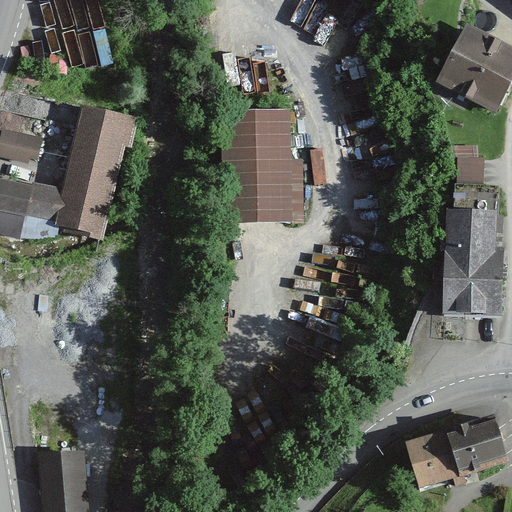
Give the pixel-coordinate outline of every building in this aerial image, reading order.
[(511,91),(511,49),(465,26),(436,84),(499,116),(511,91)] [(61,197),(0,183),(0,220),(110,244),(136,120),(80,108),(61,197)] [(288,110),(237,110),(238,223),(303,222),(303,160),(288,160),(288,110)] [(44,138),(0,130),(0,158),(40,165),(44,138)] [(461,179),(488,179),(489,148),(461,148),(461,179)] [(499,209),(446,208),(444,316),(497,317),(499,209)] [(496,417),(410,443),(423,489),(510,464),(496,417)] [(89,511),(84,453),(36,457),(41,511),(89,511)]
